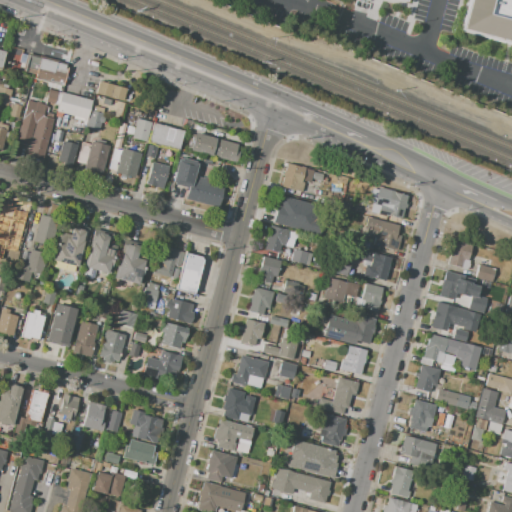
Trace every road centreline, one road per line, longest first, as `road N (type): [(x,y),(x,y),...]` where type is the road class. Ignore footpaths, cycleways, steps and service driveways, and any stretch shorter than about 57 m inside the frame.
road 1 (residential): [(443,182),(351,511)]
road 2 (tertiary): [(236,245),(164,511)]
road 3 (secondary): [(278,105),(25,0)]
road 4 (residential): [(236,245),(0,182)]
road 5 (residential): [(192,406),(0,355)]
road 6 (tertiary): [(278,105),(236,245)]
